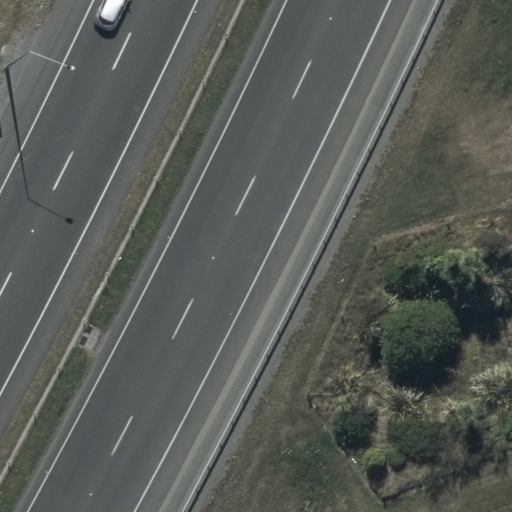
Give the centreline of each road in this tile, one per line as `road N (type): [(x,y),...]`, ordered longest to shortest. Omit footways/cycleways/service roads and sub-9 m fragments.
road 1 (motorway): [(339,0),(80,511)]
road 2 (motorway): [(0,296),(145,0)]
